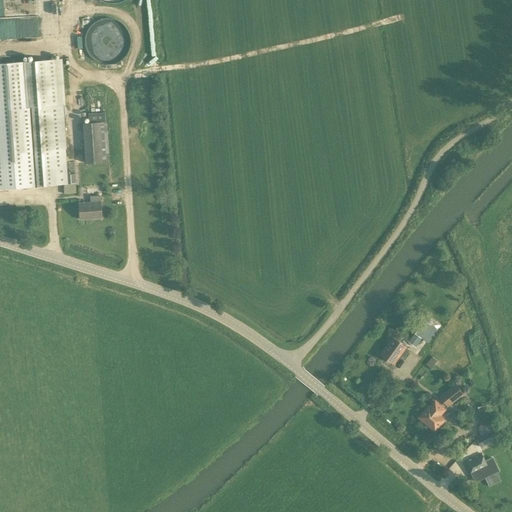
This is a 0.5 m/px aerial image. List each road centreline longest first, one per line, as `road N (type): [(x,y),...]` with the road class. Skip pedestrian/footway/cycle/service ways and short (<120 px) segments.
road 1 (unclassified): [(290,363),(398,229),(450,141),(511,106)]
road 2 (tertiary): [(290,363),(211,310),(162,290),(0,247)]
road 3 (tertiary): [(454,511),(290,363)]
